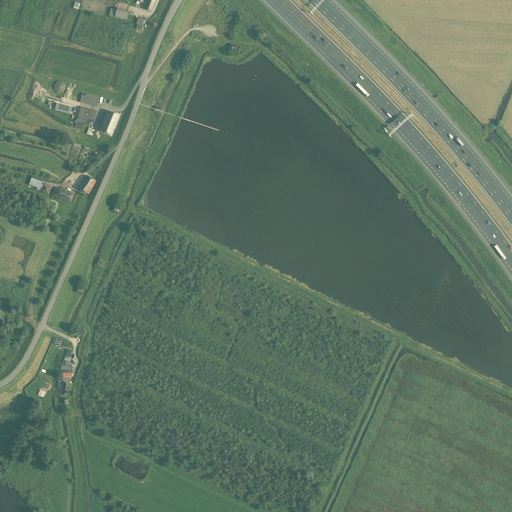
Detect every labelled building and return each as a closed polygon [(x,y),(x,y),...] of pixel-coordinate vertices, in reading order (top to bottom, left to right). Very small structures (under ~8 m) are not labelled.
[(154,0),(147,0),(144,8),(151,11),(154,0)] [(111,9),(109,16),(127,20),(128,13),(111,9)] [(64,85),(61,82),(57,82),(54,85),(54,89),(57,91),(61,92),(64,89),(64,85)] [(80,102),(101,107),(103,98),(83,93),(80,102)] [(56,103),(54,110),(70,114),(72,107),(56,103)] [(94,122),(96,111),(80,107),(78,118),(94,122)] [(112,135),(119,114),(108,110),(104,120),(103,120),(104,120),(100,130),(112,135)] [(89,127),(87,134),(93,136),(95,129),(89,127)] [(89,194),(96,181),(87,175),(78,188),(89,194)] [(32,176),(29,184),(40,188),(43,180),(32,176)] [(44,185),(42,191),(49,194),(51,187),(44,185)] [(70,202),(73,194),(55,187),(52,195),(70,202)] [(106,262),(100,260),(97,266),(103,268),(106,262)] [(66,364),(67,360),(71,361),(72,357),(65,355),(63,363),(66,364)] [(62,380),(64,381),(66,381),(70,382),(70,378),(72,379),(72,375),(71,375),(71,373),(63,372),(62,380)]
